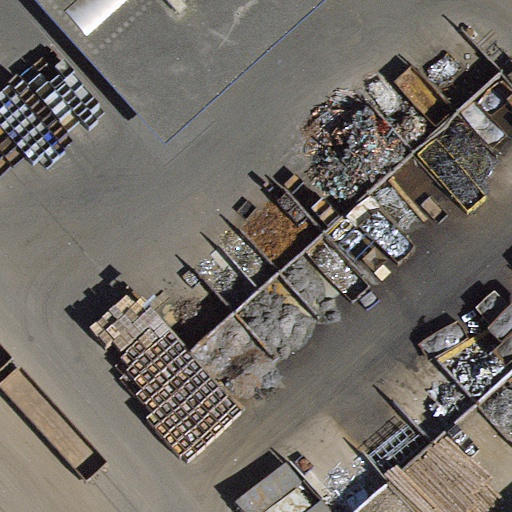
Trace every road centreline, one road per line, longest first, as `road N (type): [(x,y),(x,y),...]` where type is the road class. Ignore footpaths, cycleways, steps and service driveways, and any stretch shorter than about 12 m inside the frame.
road 1 (unknown): [(511,178),(110,511)]
road 2 (unknown): [(0,272),(350,0)]
road 3 (unknown): [(0,411),(79,511)]
